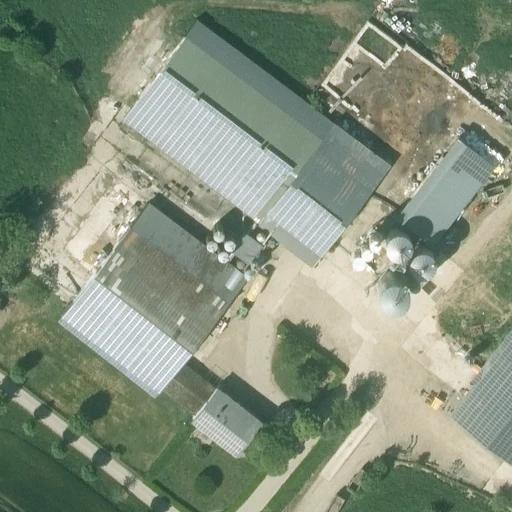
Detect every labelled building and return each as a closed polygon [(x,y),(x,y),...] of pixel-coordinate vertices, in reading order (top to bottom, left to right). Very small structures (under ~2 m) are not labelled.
[(323,82),(355,106),(402,45),(370,20),(323,82)] [(321,141),(183,37),(135,102),(271,205),(268,209),(322,251),(367,193),(313,151),(321,141)] [(457,136),(395,215),(432,243),(493,165),(457,136)] [(246,277),(149,201),(73,299),(139,349),(129,362),(160,387),(161,386),(177,366),(180,361),(235,291),(218,278),(227,267),(244,280),(246,277)] [(246,262),(261,243),(243,228),(228,247),(246,262)] [(244,280),(227,267),(218,278),(235,291),(244,280)] [(511,340),(454,414),(511,458),(511,340)] [(196,374),(180,361),(177,366),(193,379),(196,374)] [(193,379),(177,366),(161,386),(196,413),(215,388),(196,374),(193,379)] [(261,421),(217,386),(215,388),(196,413),(193,417),(205,427),(207,424),(239,449),(261,421)]
